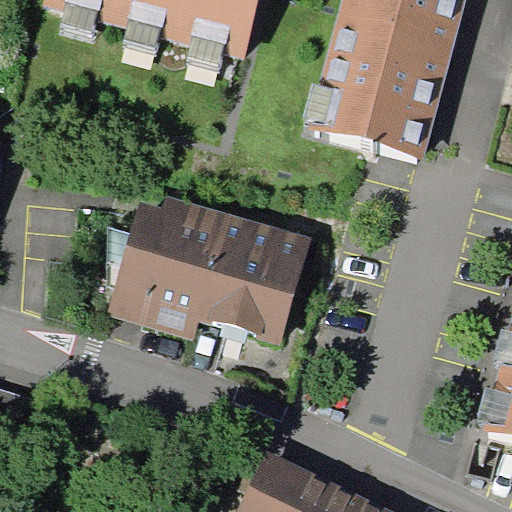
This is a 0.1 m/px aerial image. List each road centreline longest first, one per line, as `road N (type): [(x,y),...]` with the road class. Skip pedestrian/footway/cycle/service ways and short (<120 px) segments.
road 1 (residential): [(377,470),(231,403),(107,358),(0,332)]
road 2 (unclassified): [(377,470),(460,129)]
